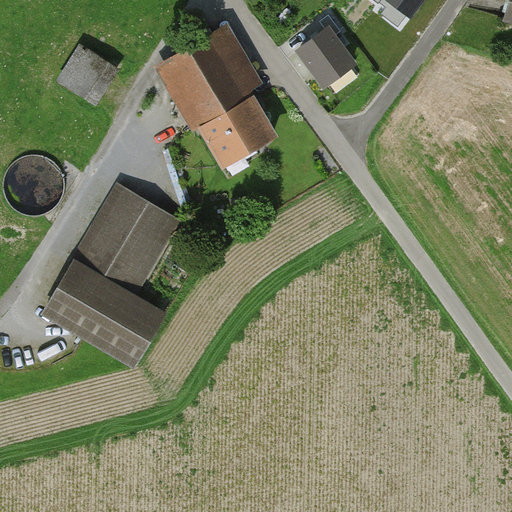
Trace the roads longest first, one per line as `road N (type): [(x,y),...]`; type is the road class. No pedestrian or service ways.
road 1 (unclassified): [(347,153),(511,381)]
road 2 (unclassified): [(229,4),(347,153)]
road 3 (residential): [(347,153),(457,0)]
